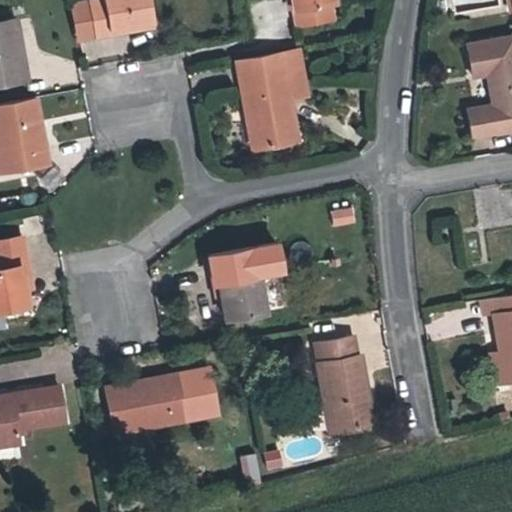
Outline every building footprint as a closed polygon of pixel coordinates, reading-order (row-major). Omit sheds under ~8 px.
[(74,37),(94,34),(88,0),(79,0),(67,2),(74,37)] [(88,0),(94,34),(109,31),(109,27),(150,19),(146,0),(88,0)] [(229,6),(226,0),(207,0),(210,11),(229,6)] [(328,0),(290,0),(292,8),(328,0)] [(331,18),(328,0),(292,8),(295,25),(331,18)] [(0,81),(25,77),(14,18),(0,20),(0,81)] [(151,24),(150,19),(109,27),(109,31),(151,24)] [(492,78),(488,80),(492,101),(466,106),(471,134),(497,129),(511,126),(511,33),(466,42),(473,73),(486,71),(490,70),(492,78)] [(251,111),(258,145),(295,138),(288,97),(284,74),(300,71),(297,49),(235,59),(245,112),(251,111)] [(305,93),(300,71),(284,74),(288,97),(305,93)] [(0,170),(46,163),(34,97),(0,103),(0,170)] [(251,147),(258,145),(251,111),(245,112),(251,147)] [(334,227),(357,221),(352,204),(329,210),(334,227)] [(480,233),(456,233),(456,263),(480,263),(480,233)] [(0,239),(0,307),(24,303),(21,285),(29,283),(20,236),(0,239)] [(207,253),(212,278),(217,277),(220,292),(225,316),(263,308),(256,270),(278,266),(273,241),(207,253)] [(215,293),(220,292),(217,277),(212,278),(215,293)] [(491,311),(497,351),(500,351),(505,380),(511,378),(511,291),(495,294),(498,310),(491,311)] [(480,313),(491,311),(498,310),(495,294),(477,298),(480,313)] [(352,334),(314,341),(317,360),(315,360),(328,428),(370,420),(358,352),(355,353),(352,334)] [(494,382),(505,380),(500,351),(497,351),(489,353),(494,382)] [(146,380),(120,385),(120,383),(105,385),(113,430),(186,417),(177,371),(146,377),(146,380)] [(0,443),(16,441),(15,432),(14,427),(20,425),(63,418),(57,384),(0,393),(0,443)] [(201,411),(213,408),(208,387),(196,389),(201,411)] [(266,470),(281,468),(278,449),(263,451),(266,470)] [(254,450),(238,454),(245,484),(262,479),(254,450)]
